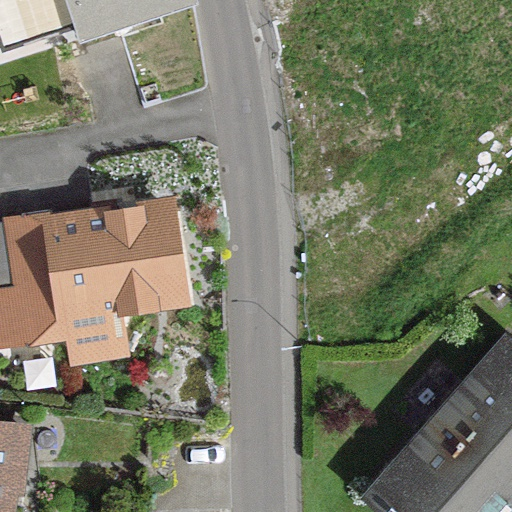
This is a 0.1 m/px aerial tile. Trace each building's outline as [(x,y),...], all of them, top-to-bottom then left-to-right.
[(190,3),(189,0),(64,0),(77,39),(190,3)] [(136,90),(141,106),(156,101),(151,85),(136,90)] [(47,227),(45,216),(5,222),(22,342),(62,335),(60,317),(177,300),(164,210),(111,218),(109,203),(88,207),(90,221),(47,227)] [(511,348),(506,343),(366,503),(375,511),(505,511),(511,505),(511,348)] [(0,484),(13,486),(19,434),(0,431),(0,484)]
